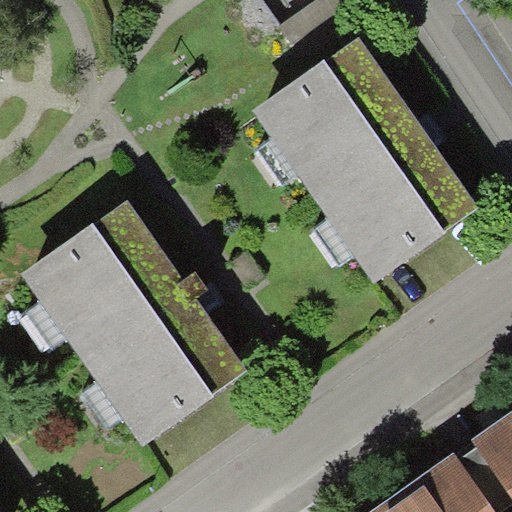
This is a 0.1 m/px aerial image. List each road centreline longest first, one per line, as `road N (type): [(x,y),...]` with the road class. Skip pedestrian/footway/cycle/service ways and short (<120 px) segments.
road 1 (residential): [(207,511),(511,297)]
road 2 (residential): [(435,0),(511,114)]
